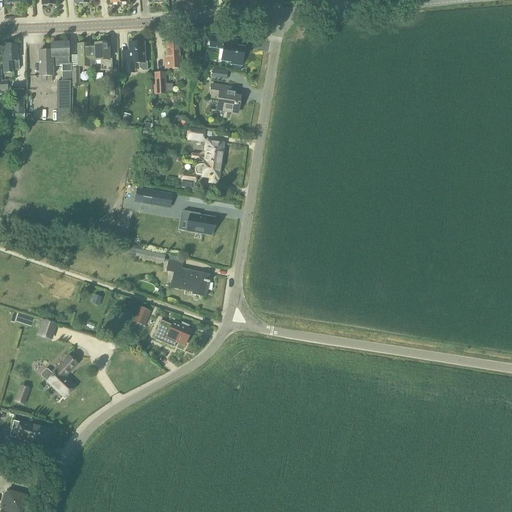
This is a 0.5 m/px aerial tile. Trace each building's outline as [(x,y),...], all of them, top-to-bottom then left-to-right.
[(243,48),(223,45),(224,38),(211,36),(209,47),(223,49),(221,61),(230,62),(230,64),(241,65),(243,48)] [(129,56),(121,56),(122,74),(130,73),(129,64),(139,64),(139,68),(142,71),(147,71),(147,63),(144,63),(143,43),(136,44),(136,42),(130,42),(130,44),(128,44),(129,56)] [(163,58),(163,64),(164,70),(181,69),(181,57),(179,57),(178,42),(165,42),(166,58),(163,58)] [(38,51),(39,59),(68,58),(68,57),(68,43),(50,43),(50,51),(38,51)] [(95,61),(100,61),(101,70),(111,70),(111,59),(108,59),(108,44),(105,44),(103,43),(96,43),(95,44),(95,46),(88,46),(88,44),(86,45),(84,43),(79,43),(78,45),(77,45),(78,67),(89,67),(93,67),(95,65),(95,61)] [(17,61),(16,45),(4,45),(4,54),(2,54),(3,61),(4,74),(13,73),(12,61),(17,61)] [(70,123),(70,111),(71,82),(70,64),(68,64),(68,58),(39,59),(39,76),(52,76),(52,65),(61,65),(62,72),(61,82),(57,82),(57,111),(57,123),(70,123)] [(211,78),(226,80),(227,71),(212,69),(211,78)] [(165,95),(165,93),(172,93),(172,84),(165,85),(164,73),(152,74),(153,96),(165,95)] [(110,96),(118,96),(117,80),(109,81),(110,96)] [(236,89),(224,87),(211,85),(209,96),(218,97),(216,110),(237,113),(239,97),(235,96),(236,89)] [(11,121),(23,121),(25,121),(25,113),(23,113),(23,90),(11,90),(11,121)] [(124,113),(121,121),(123,121),(128,123),(130,115),(124,113)] [(204,131),(189,128),(188,139),(203,141),(204,131)] [(204,161),(220,163),(222,148),(214,147),(214,142),(205,141),(204,153),(205,153),(204,161)] [(220,163),(204,161),(201,161),(201,164),(199,164),(197,165),(196,166),(195,167),(195,169),(195,170),(195,172),(192,174),(183,173),(181,185),(190,187),(190,181),(196,182),(197,175),(210,177),(209,182),(217,183),(217,178),(218,179),(220,163)] [(142,190),(140,204),(159,207),(161,193),(142,190)] [(214,219),(199,217),(200,214),(183,211),(182,219),(189,220),(187,231),(211,235),(214,219)] [(165,256),(127,248),(125,254),(163,262),(165,256)] [(197,272),(197,273),(181,269),(182,263),(168,261),(166,271),(174,272),(171,287),(193,292),(192,294),(206,297),(206,296),(205,296),(206,290),(204,288),(205,282),(209,283),(209,281),(207,281),(208,275),(197,272)] [(103,298),(95,295),(92,302),(100,306),(103,298)] [(150,312),(139,307),(132,322),(144,326),(150,312)] [(55,324),(43,320),(38,334),(51,338),(55,324)] [(176,343),(184,347),(191,330),(187,328),(188,326),(181,323),(182,324),(181,325),(173,322),(171,326),(164,322),(164,323),(165,324),(158,339),(157,339),(156,340),(174,347),(176,343)] [(63,377),(76,364),(68,357),(56,370),(56,371),(53,375),(47,369),(45,369),(41,374),(41,376),(46,382),(47,381),(64,397),(67,393),(71,394),(74,390),(73,387),(74,387),(63,377)] [(23,404),(29,389),(21,386),(15,401),(23,404)] [(20,423),(16,439),(44,446),(46,438),(48,439),(50,432),(48,431),(48,430),(20,423)] [(7,491),(0,511),(21,511),(25,497),(7,491)]
